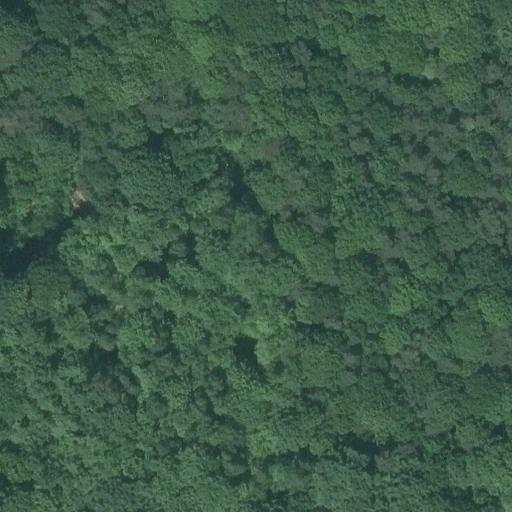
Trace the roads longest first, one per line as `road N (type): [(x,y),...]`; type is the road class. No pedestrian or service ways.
road 1 (track): [(0,92),(511,3)]
road 2 (track): [(455,492),(257,511)]
